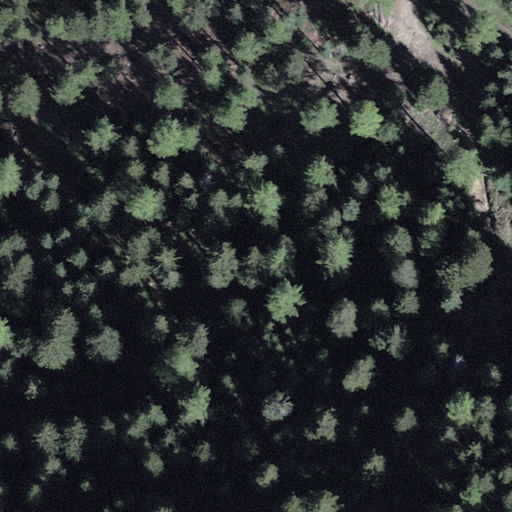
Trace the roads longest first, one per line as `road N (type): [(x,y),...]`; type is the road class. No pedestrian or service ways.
road 1 (track): [(426,0),(511,287)]
road 2 (track): [(511,364),(392,511)]
